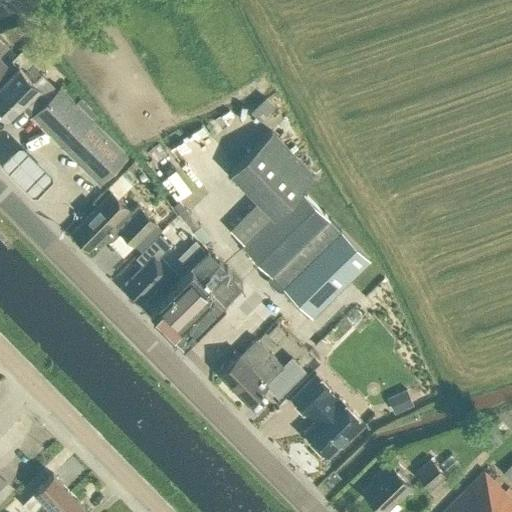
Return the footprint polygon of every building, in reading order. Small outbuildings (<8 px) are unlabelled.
[(126,153),(58,86),(47,97),(18,68),(0,86),(0,113),(6,119),(17,107),(19,109),(24,104),(32,112),(31,113),(99,181),(126,153)] [(264,96),(249,110),(259,120),(274,105),(264,96)] [(229,126),(242,113),(234,104),(220,117),(229,126)] [(172,129),(143,148),(168,185),(187,172),(176,156),(186,150),(172,129)] [(256,197),(298,157),(271,130),(230,170),(256,197)] [(20,144),(15,144),(0,158),(0,164),(29,193),(34,194),(49,178),(49,174),(20,144)] [(298,157),(256,197),(273,214),(243,244),(273,275),(330,218),(300,188),(315,174),(298,157)] [(138,170),(131,177),(144,191),(151,184),(138,170)] [(111,191),(71,231),(87,248),(100,235),(103,239),(107,240),(111,239),(120,230),(134,243),(156,220),(139,204),(138,205),(137,203),(130,210),(117,196),(131,183),(121,172),(106,186),(111,191)] [(369,257),(330,218),(273,275),(312,313),(369,257)] [(156,220),(134,243),(139,249),(162,225),(156,220)] [(143,263),(124,282),(140,299),(156,283),(159,286),(174,270),(157,254),(168,242),(157,231),(135,255),(143,263)] [(189,245),(178,256),(187,264),(204,248),(195,239),(189,245)] [(190,266),(148,307),(182,341),(242,282),(218,258),(199,275),(190,266)] [(238,353),(218,372),(247,401),(265,383),(278,396),(279,395),(301,373),(305,369),(290,353),(280,363),(255,338),(238,354),(238,353)] [(332,388),(315,372),(290,396),(307,413),(310,410),(316,417),(303,430),(307,434),(307,438),(312,443),(316,443),(327,454),(339,442),(341,444),(374,412),(373,412),(364,421),(338,395),(336,397),(330,391),(332,388)] [(405,387),(386,396),(394,411),(413,402),(405,387)] [(414,471),(430,489),(446,475),(430,457),(414,471)] [(361,490),(382,511),(411,484),(404,477),(406,475),(401,469),(403,468),(396,461),(392,465),(388,460),(370,478),(371,480),(361,490)] [(511,511),(511,498),(482,470),(441,511),(511,511)] [(69,490),(52,473),(21,503),(29,511),(42,499),(51,508),(69,490)] [(69,490),(51,508),(54,511),(81,511),(86,508),(69,490)]
